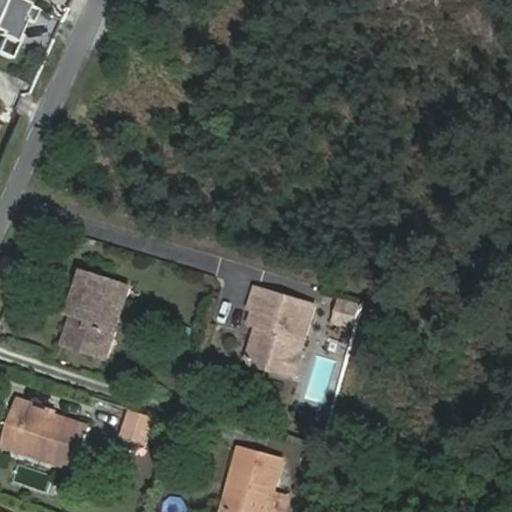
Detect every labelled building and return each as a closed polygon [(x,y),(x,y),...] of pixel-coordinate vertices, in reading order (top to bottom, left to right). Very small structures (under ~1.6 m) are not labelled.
[(31,21),(37,8),(18,0),(0,0),(0,32),(3,34),(0,39),(0,53),(9,57),(20,34),(13,31),(20,16),(31,21)] [(131,286),(81,270),(76,286),(81,287),(72,312),(75,313),(65,343),(108,357),(131,286)] [(315,306),(257,289),(251,308),(256,309),(251,324),(259,326),(262,327),(260,335),(256,337),(249,358),(253,364),(284,373),(287,361),(291,362),(302,348),(315,306)] [(336,322),(356,328),(361,308),(341,303),(336,322)] [(20,397),(18,404),(35,409),(37,403),(20,397)] [(35,409),(18,404),(5,444),(79,469),(92,427),(56,416),(48,413),(35,409)] [(48,413),(56,416),(57,410),(50,408),(48,413)] [(154,418),(129,409),(120,435),(146,444),(154,418)] [(238,485),(231,511),(287,511),(291,497),(277,493),(286,460),(241,448),(231,483),(238,485)] [(19,465),(14,479),(48,490),(52,476),(19,465)] [(225,510),(230,511),(231,511),(238,485),(231,483),(225,510)]
